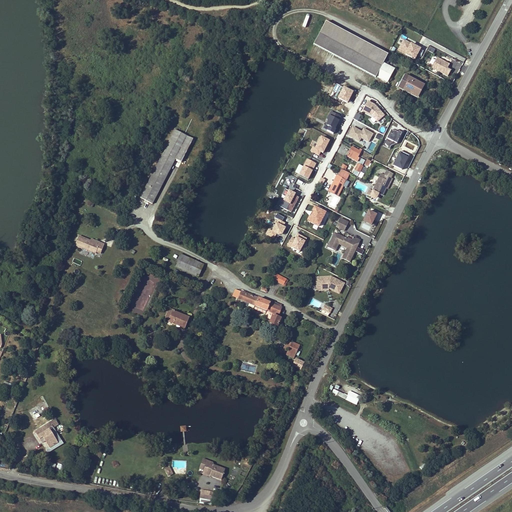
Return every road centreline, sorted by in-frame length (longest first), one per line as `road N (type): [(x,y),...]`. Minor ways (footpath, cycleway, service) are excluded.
road 1 (unclassified): [(0,473),(229,510),(271,488),(302,422)]
road 2 (unclassified): [(337,332),(163,241),(140,216)]
road 3 (unclassified): [(337,332),(429,150)]
road 4 (residential): [(436,138),(509,0)]
road 5 (residential): [(364,88),(293,222)]
road 6 (unclassified): [(302,422),(326,436),(381,511)]
